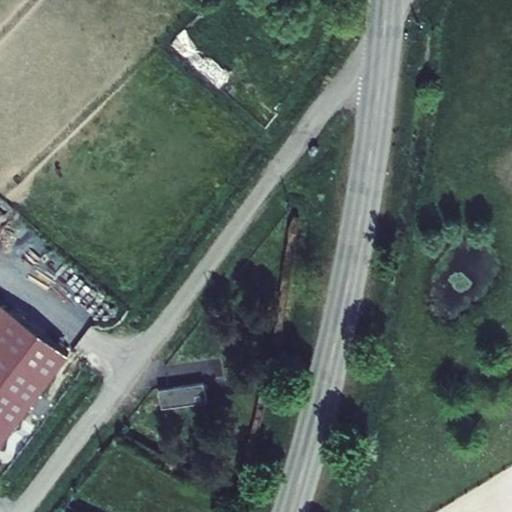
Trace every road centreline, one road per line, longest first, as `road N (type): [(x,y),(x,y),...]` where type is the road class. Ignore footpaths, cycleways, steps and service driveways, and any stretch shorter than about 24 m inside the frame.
road 1 (residential): [(21,511),(335,91),(380,65)]
road 2 (tertiary): [(289,511),(346,296),(380,65)]
